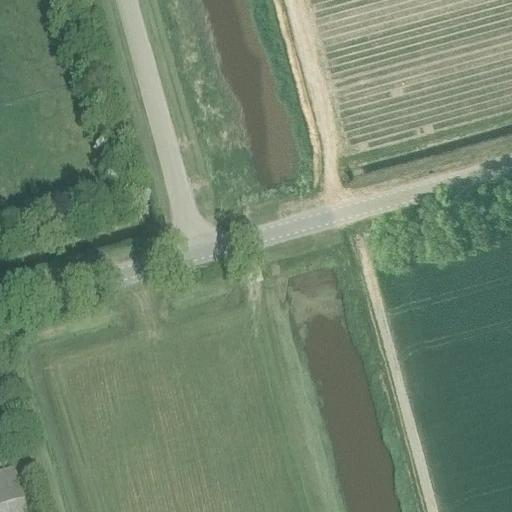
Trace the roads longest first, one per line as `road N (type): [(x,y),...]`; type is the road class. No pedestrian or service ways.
road 1 (unclassified): [(195,255),(511,168)]
road 2 (unclassified): [(195,255),(125,0)]
road 3 (unclassified): [(0,308),(195,255)]
